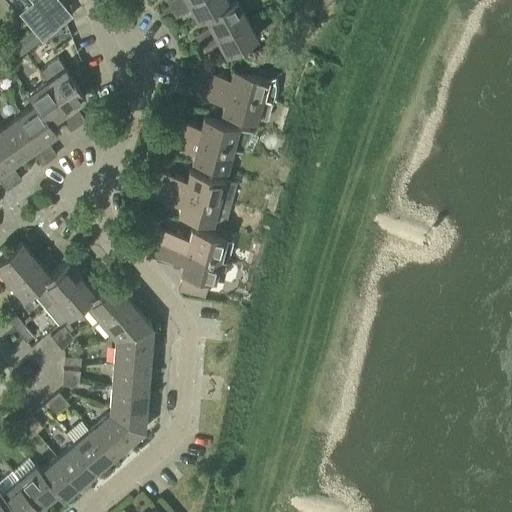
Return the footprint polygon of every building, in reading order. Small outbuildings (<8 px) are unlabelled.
[(168,11),(181,4),(178,0),(169,0),(164,3),(168,11)] [(227,0),(187,0),(197,19),(228,2),(227,0)] [(232,0),(228,2),(197,19),(199,21),(205,17),(214,34),(245,17),(236,0),(232,0)] [(61,2),(45,15),(56,27),(71,14),(61,2)] [(185,12),(181,4),(168,11),(172,18),(185,12)] [(56,27),(45,15),(30,28),(40,40),(56,27)] [(245,17),(214,34),(224,53),(256,37),(245,17)] [(195,46),(208,39),(204,31),(191,38),(195,46)] [(208,39),(195,46),(199,54),(212,47),(208,39)] [(0,62),(2,65),(11,58),(2,47),(0,48),(0,62)] [(57,58),(39,71),(46,80),(67,110),(74,104),(85,97),(64,68),(57,58)] [(198,68),(195,80),(271,100),(274,93),(275,82),(273,75),(266,76),(267,76),(232,67),(229,76),(198,68)] [(46,80),(28,93),(35,102),(35,103),(49,123),(49,122),(59,115),(67,110),(46,80)] [(271,100),(195,80),(191,92),(223,100),(221,109),(255,119),(256,117),(266,119),(271,100)] [(35,103),(17,115),(38,145),(46,139),(56,132),(49,122),(49,123),(35,103)] [(77,109),(70,114),(78,125),(85,119),(77,109)] [(70,130),(78,125),(70,114),(62,120),(70,130)] [(17,115),(0,126),(0,128),(20,157),(31,149),(38,145),(17,115)] [(169,117),(166,129),(231,147),(241,150),(251,129),(202,115),(200,125),(169,117)] [(0,128),(0,163),(3,168),(10,164),(20,157),(0,128)] [(166,129),(163,141),(193,150),(191,159),(226,168),(231,147),(166,129)] [(40,148),(48,160),(57,154),(50,144),(48,142),(40,148)] [(39,161),(42,164),(46,161),(48,160),(40,148),(33,153),(39,161)] [(6,173),(13,184),(21,179),(13,169),(6,173)] [(188,169),(185,179),(154,170),(151,182),(229,203),(234,181),(188,169)] [(0,177),(0,180),(6,189),(13,184),(6,173),(0,177)] [(148,195),(179,203),(177,212),(223,224),(229,203),(151,182),(148,195)] [(154,241),(227,260),(232,243),(224,240),(225,237),(191,228),(188,237),(157,228),(154,241)] [(0,269),(8,280),(35,257),(21,240),(0,257),(0,269)] [(154,241),(150,253),(181,261),(179,271),(183,272),(178,289),(203,296),(208,279),(214,280),(214,277),(222,279),(227,260),(154,241)] [(35,257),(8,280),(22,297),(31,290),(30,289),(49,273),(35,257)] [(66,259),(49,273),(30,289),(31,290),(44,306),(80,276),(66,259)] [(80,276),(44,306),(58,322),(77,307),(77,306),(94,292),(80,276)] [(111,277),(94,292),(77,306),(77,307),(91,323),(98,317),(99,318),(126,295),(111,277)] [(139,311),(126,295),(99,318),(112,333),(139,311)] [(139,311),(112,333),(114,336),(112,364),(148,367),(151,326),(139,311)] [(16,330),(23,324),(14,313),(7,319),(16,330)] [(9,324),(0,329),(13,352),(22,347),(9,324)] [(23,324),(16,330),(25,340),(32,334),(23,324)] [(55,342),(68,331),(63,325),(50,336),(55,342)] [(68,331),(55,342),(61,348),(73,337),(68,331)] [(63,364),(79,365),(80,357),(63,355),(63,364)] [(148,367),(112,364),(110,385),(146,388),(148,367)] [(63,368),(62,376),(78,378),(79,370),(63,368)] [(78,378),(62,376),(61,384),(78,386),(78,378)] [(146,388),(110,385),(109,405),(144,408),(146,388)] [(58,391),(51,396),(62,409),(68,404),(58,391)] [(62,409),(51,396),(45,401),(56,414),(62,409)] [(108,411),(90,426),(113,454),(143,429),(144,408),(109,405),(108,411)] [(25,419),(35,431),(42,426),(31,414),(25,419)] [(35,431),(25,419),(19,424),(29,437),(35,431)] [(90,426),(73,440),(97,468),(113,454),(90,426)] [(97,468),(73,440),(57,454),(80,482),(97,468)] [(80,482),(57,454),(40,469),(56,491),(62,497),(80,482)] [(35,463),(20,477),(42,503),(56,491),(40,469),(35,463)] [(32,511),(42,503),(20,477),(2,492),(17,511),(32,511)] [(0,489),(0,511),(17,511),(2,492),(0,489)]
